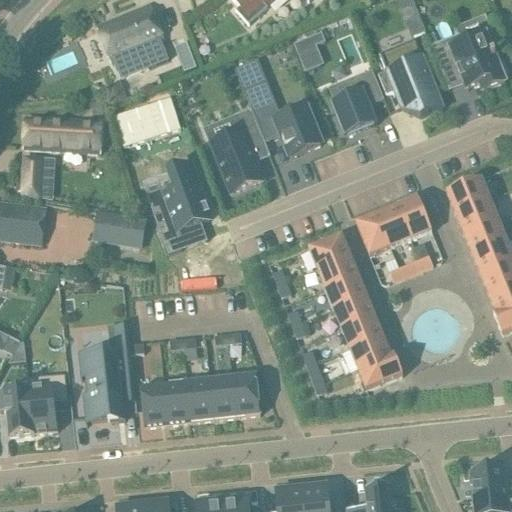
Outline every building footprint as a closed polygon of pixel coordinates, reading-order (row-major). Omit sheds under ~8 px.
[(231,0),(240,10),(237,12),(236,11),(235,12),(249,28),(250,27),(249,26),(268,10),(264,6),(270,0),(304,0),(309,5),(314,0),(231,0)] [(150,6),(97,28),(104,46),(112,67),(143,55),(149,71),(169,63),(162,47),(166,45),(158,25),(150,6)] [(422,23),(408,29),(412,39),(426,33),(422,23)] [(463,81),(467,93),(480,88),(483,95),(505,85),(495,61),(496,60),(495,57),(500,54),(491,33),(463,45),(460,37),(432,49),(441,72),(455,67),(461,82),(463,81)] [(321,36),(294,47),(304,73),(305,74),(304,74),(305,75),(321,69),(320,67),(320,68),(313,50),(325,45),(326,45),(322,35),(321,36)] [(416,43),(380,58),(387,74),(379,78),(387,98),(394,95),(401,112),(421,120),(444,111),(430,77),(434,76),(427,58),(423,60),(416,43)] [(187,44),(175,49),(184,74),(197,70),(187,44)] [(369,130),(374,128),(374,126),(375,126),(376,126),(377,127),(378,126),(371,108),(384,103),(372,73),(329,91),(335,106),(333,107),(332,105),(330,105),(339,127),(345,140),(369,130)] [(267,83),(244,92),(266,145),(283,138),(291,160),(321,148),(303,104),(279,114),(267,83)] [(157,94),(153,85),(139,91),(143,100),(157,94)] [(130,105),(123,89),(103,97),(110,113),(130,105)] [(125,150),(181,132),(171,101),(114,119),(125,150)] [(102,106),(102,103),(89,106),(92,119),(104,117),(102,106)] [(231,197),(264,184),(256,165),(259,164),(257,158),(267,153),(267,155),(269,154),(251,112),(235,118),(241,133),(211,146),(231,197)] [(102,122),(26,119),(24,155),(100,159),(101,150),(102,132),(102,122)] [(19,165),(18,192),(23,193),(22,197),(41,200),(43,163),(32,162),(32,166),(19,165)] [(175,194),(149,204),(169,258),(182,253),(176,236),(210,224),(190,169),(169,177),(175,194)] [(447,196),(455,217),(490,203),(481,182),(447,196)] [(418,201),(397,210),(411,244),(432,235),(418,201)] [(455,217),(464,237),(498,223),(490,203),(455,217)] [(0,242),(42,248),(46,213),(0,206),(0,242)] [(397,210),(377,218),(391,252),(411,244),(397,210)] [(141,251),(145,223),(98,215),(94,243),(141,251)] [(356,226),(370,261),(391,252),(377,218),(356,226)] [(464,237),(472,257),(506,243),(498,223),(464,237)] [(309,252),(317,273),(352,259),(343,238),(309,252)] [(472,257),(480,277),(511,263),(511,257),(506,243),(472,257)] [(317,273),(325,293),(360,279),(352,259),(317,273)] [(421,274),(433,269),(429,260),(417,265),(421,274)] [(511,263),(480,277),(488,297),(511,287),(511,263)] [(417,265),(405,270),(409,279),(421,274),(417,265)] [(402,271),(389,276),(393,286),(405,281),(402,271)] [(272,277),(277,289),(286,286),(282,274),(272,277)] [(325,293),(334,313),(368,299),(360,279),(325,293)] [(277,289),(281,302),(291,298),(286,286),(277,289)] [(511,287),(488,297),(496,316),(494,317),(494,318),(511,310),(511,287)] [(334,313),(342,333),(376,319),(368,299),(334,313)] [(511,310),(494,318),(502,339),(511,334),(511,310)] [(287,318),(292,330),(301,327),(297,314),(287,318)] [(342,333),(350,353),(384,339),(376,319),(342,333)] [(292,330),(296,342),(306,339),(301,327),(292,330)] [(85,361),(87,383),(85,383),(87,399),(89,399),(91,425),(118,422),(124,422),(124,425),(126,425),(124,405),(134,404),(136,404),(130,350),(128,328),(109,330),(111,358),(85,361)] [(0,353),(8,357),(8,356),(4,354),(10,342),(20,346),(21,345),(0,335),(0,353)] [(228,338),(229,348),(242,346),(241,336),(228,338)] [(229,348),(228,338),(215,339),(216,349),(229,348)] [(350,353),(358,373),(395,358),(394,357),(392,358),(384,339),(350,353)] [(196,351),(195,341),(183,343),(184,352),(196,351)] [(184,352),(183,343),(170,344),(171,354),(184,352)] [(12,360),(9,366),(27,365),(25,345),(20,346),(13,358),(12,360)] [(144,357),(143,347),(130,348),(131,358),(144,357)] [(316,367),(312,355),(303,359),(307,371),(316,367)] [(358,373),(367,394),(403,379),(395,358),(358,373)] [(316,367),(307,371),(312,383),(321,379),(316,367)] [(256,378),(232,381),(237,421),(261,419),(256,378)] [(34,438),(35,438),(35,437),(43,436),(58,435),(55,406),(68,405),(65,379),(29,382),(34,438)] [(232,381),(210,383),(214,424),(237,421),(232,381)] [(34,438),(29,382),(27,383),(28,392),(0,395),(0,414),(7,414),(8,420),(10,441),(20,440),(34,438)] [(210,383),(187,386),(192,426),(214,424),(210,383)] [(313,386),(317,399),(327,395),(322,383),(313,386)] [(187,386),(164,388),(169,429),(192,426),(187,386)] [(164,388),(141,391),(145,431),(169,429),(164,388)] [(511,511),(511,500),(507,501),(504,473),(472,476),(475,511),(511,511)] [(393,511),(391,490),(388,490),(366,492),(367,511),(354,511),(393,511)] [(304,511),(329,511),(327,492),(323,493),(322,491),(307,493),(307,494),(302,495),(304,511)] [(304,511),(302,495),(277,498),(278,511),(304,511)]
